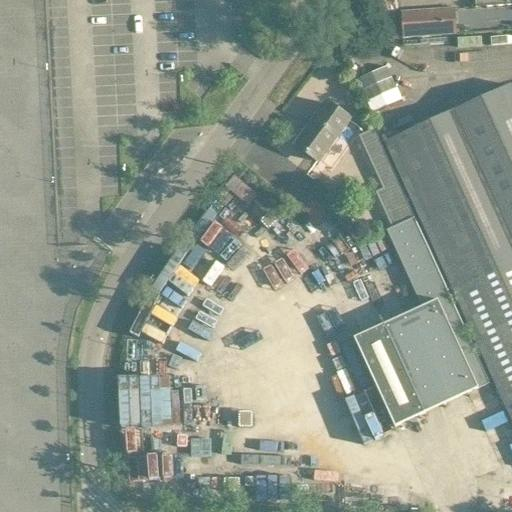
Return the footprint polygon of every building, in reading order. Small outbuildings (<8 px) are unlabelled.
[(403,38),(456,34),(455,9),(402,13),(403,38)] [(354,60),(380,56),(378,43),(352,47),(354,60)] [(375,112),(404,100),(389,66),(360,79),(375,112)] [(511,86),(387,143),(440,262),(511,229),(511,86)] [(319,163),(350,119),(327,103),(296,146),(319,163)] [(374,129),(361,136),(359,137),(383,190),(376,193),(392,228),(386,230),(422,308),(384,326),(355,339),(395,428),(424,414),(490,384),(414,218),(400,186),(374,129)] [(460,305),(511,281),(511,229),(440,262),(460,305)] [(263,286),(286,283),(281,254),(258,258),(263,286)] [(477,343),(511,327),(511,281),(460,305),(477,343)] [(511,327),(477,343),(511,420),(511,327)] [(124,452),(145,452),(145,426),(169,425),(169,450),(186,450),(186,427),(192,427),(191,374),(123,375),(124,452)]
